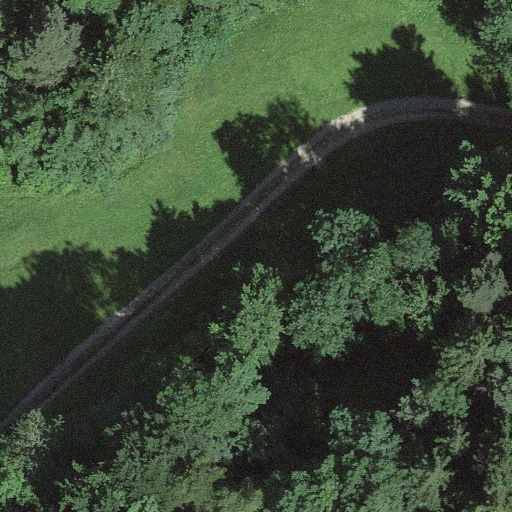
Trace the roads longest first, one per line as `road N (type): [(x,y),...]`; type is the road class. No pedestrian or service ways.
road 1 (track): [(0,447),(139,303),(344,126),(426,103),(476,101),(511,113)]
road 2 (track): [(267,193),(0,255)]
